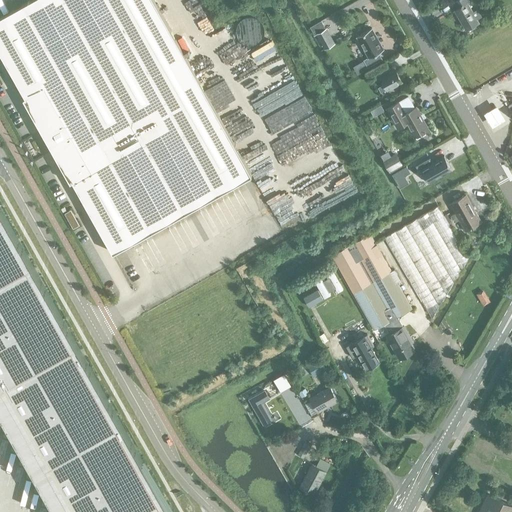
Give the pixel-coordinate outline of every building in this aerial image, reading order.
[(28,0),(0,16),(0,51),(25,96),(25,97),(23,98),(70,182),(73,181),(113,252),(131,242),(138,238),(142,236),(149,232),(164,223),(171,219),(176,217),(182,213),(196,206),(202,202),(207,200),(214,196),(218,193),(225,189),(229,187),(236,183),(252,174),(153,0),(28,0)] [(458,8),(455,9),(455,10),(467,29),(478,22),(475,16),(479,14),(477,9),(472,11),(468,4),(470,2),(469,0),(456,0),(455,1),(458,8)] [(258,43),(261,41),(262,38),(263,36),(264,33),(264,30),(264,28),(263,25),(261,22),(260,20),(257,19),(255,17),(252,17),(249,17),(246,17),(244,18),(241,19),(239,21),(237,24),(236,26),(235,29),(235,32),(236,35),(237,37),(238,40),(240,42),(242,43),(245,45),(248,45),(251,46),(253,45),(256,44),(258,43)] [(372,27),(357,36),(369,57),(364,59),(368,66),(382,58),(378,52),(384,49),(384,48),(383,49),(372,28),(372,27)] [(335,43),(326,28),(317,33),(325,49),(335,43)] [(396,70),(381,78),(384,83),(379,86),(381,92),(387,89),(387,90),(402,82),(396,70)] [(232,109),(239,105),(226,78),(209,87),(223,115),(232,110),(232,109)] [(407,123),(414,136),(429,128),(416,107),(406,112),(400,100),(386,108),(397,129),(407,123)] [(381,104),(370,111),(374,117),(385,111),(381,104)] [(497,105),(484,113),(492,126),(505,118),(497,105)] [(430,157),(416,165),(419,171),(420,170),(421,170),(422,169),(422,170),(429,183),(430,183),(429,182),(431,181),(450,170),(452,169),(452,170),(444,155),(444,156),(433,162),(430,157)] [(407,167),(392,175),(400,189),(409,184),(405,176),(411,173),(407,167)] [(451,215),(454,221),(460,218),(466,229),(481,221),(475,210),(474,211),(470,203),(471,203),(466,194),(451,203),(456,212),(451,215)] [(469,257),(437,205),(385,236),(432,318),(469,257)] [(72,208),(66,211),(73,227),(80,224),(72,208)] [(170,511),(0,210),(0,413),(55,511),(170,511)] [(394,269),(391,271),(370,233),(332,255),(374,330),(384,324),(398,316),(412,308),(397,281),(400,280),(394,269)] [(318,288),(303,297),(309,307),(324,299),(318,288)] [(484,289),(476,293),(484,305),(490,301),(484,289)] [(398,316),(384,324),(390,333),(387,335),(400,357),(414,350),(410,342),(413,341),(404,326),(403,326),(398,316)] [(324,332),(318,336),(322,343),(328,340),(324,332)] [(372,339),(369,333),(354,342),(360,352),(359,353),(367,368),(379,361),(371,346),(369,347),(366,342),(372,339)] [(307,365),(314,376),(329,368),(323,357),(307,365)] [(319,410),(337,399),(329,386),(310,397),(319,410)] [(305,388),(298,392),(302,398),(309,394),(305,388)] [(264,389),(248,398),(262,422),(270,418),(261,402),(269,398),(264,389)] [(310,443),(304,440),(297,454),(303,457),(310,443)] [(313,463),(302,482),(300,486),(314,494),(326,470),(313,463)] [(479,511),(511,511),(511,504),(488,494),(479,511)]
